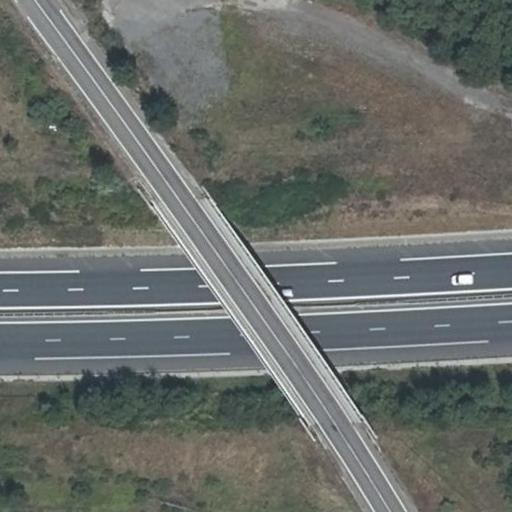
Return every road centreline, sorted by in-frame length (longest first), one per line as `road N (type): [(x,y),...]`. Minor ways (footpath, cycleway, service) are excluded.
road 1 (tertiary): [(390,511),(254,301),(35,0)]
road 2 (motorway): [(0,340),(511,322)]
road 3 (motorway): [(511,271),(0,289)]
